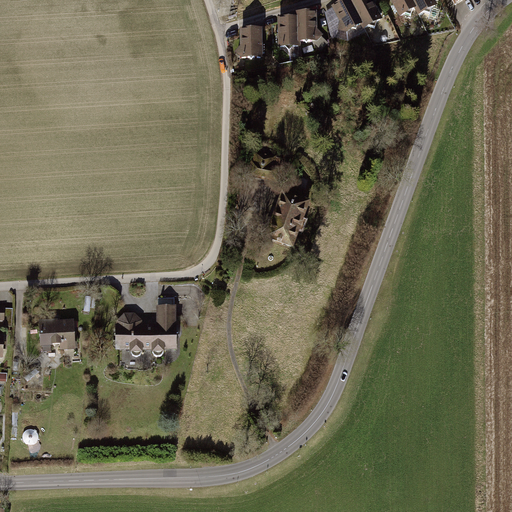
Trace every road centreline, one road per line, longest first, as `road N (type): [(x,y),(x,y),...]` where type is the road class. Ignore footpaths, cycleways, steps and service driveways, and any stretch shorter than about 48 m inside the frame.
road 1 (secondary): [(0,483),(234,473),(309,429),(336,387),(457,56),(501,0)]
road 2 (residential): [(0,286),(183,274),(208,259),(222,184),(225,73),(215,30)]
